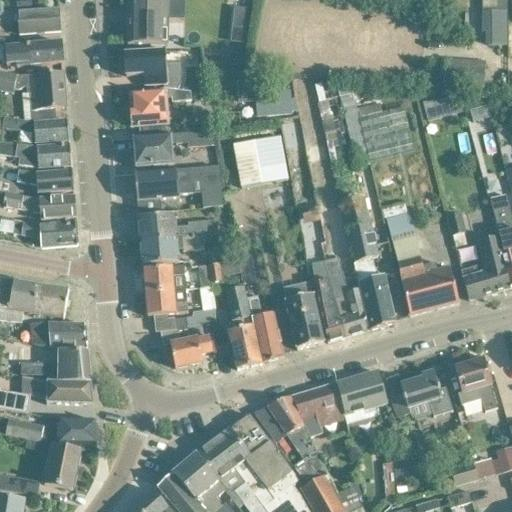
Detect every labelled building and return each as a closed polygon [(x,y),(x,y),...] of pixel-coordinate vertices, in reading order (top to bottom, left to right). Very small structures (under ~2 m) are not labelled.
[(167,47),(166,0),(127,0),(127,47),(167,47)] [(505,0),(481,0),(482,14),(487,14),(488,47),(507,47),(505,0)] [(31,5),(17,6),(20,37),(39,35),(60,34),(58,13),(32,15),(31,5)] [(245,36),(244,22),(230,22),(231,36),(245,36)] [(63,66),(61,45),(40,47),(7,50),(8,57),(11,56),(11,60),(15,59),(16,69),(43,67),(63,66)] [(182,70),(181,66),(167,66),(166,53),(129,52),(126,55),(124,55),(126,79),(144,78),(145,89),(163,88),(164,91),(177,92),(178,91),(180,86),(182,81),(182,75),(182,70)] [(443,89),(484,92),(486,64),(445,61),(443,89)] [(52,113),(67,111),(64,75),(18,79),(0,76),(0,93),(13,97),(14,95),(26,90),(27,96),(23,97),(23,123),(33,125),(53,124),(52,113)] [(263,83),(239,84),(240,105),(257,104),(257,120),(292,117),(290,93),(264,95),(263,83)] [(357,169),(369,167),(351,89),(339,92),(357,169)] [(379,106),(357,111),(352,89),(351,89),(369,167),(416,156),(405,109),(381,115),(379,106)] [(141,140),(166,138),(165,128),(168,128),(166,101),(172,101),(172,106),(186,104),(185,100),(191,99),(190,94),(164,91),(165,93),(130,96),(132,112),(129,113),(131,130),(140,130),(141,140)] [(457,99),(422,103),(427,123),(461,114),(457,99)] [(68,123),(53,124),(53,125),(34,127),(5,121),(0,119),(0,131),(2,132),(34,137),(35,147),(50,145),(69,144),(68,123)] [(166,138),(141,140),(132,140),(134,170),(173,167),(172,147),(186,146),(187,150),(214,148),(212,134),(166,138)] [(233,147),(241,190),(262,187),(289,182),(281,139),(253,144),(233,147)] [(72,169),(70,148),(50,149),(38,151),(19,146),(0,145),(0,157),(22,161),(21,168),(38,172),(52,171),(72,169)] [(223,210),(219,169),(135,177),(138,216),(162,214),(161,204),(178,202),(178,199),(201,196),(203,211),(223,210)] [(74,194),(72,173),(37,176),(19,173),(17,184),(37,189),(37,198),(54,196),(74,194)] [(35,202),(0,195),(0,207),(2,208),(3,210),(40,217),(42,224),(56,222),(76,221),(74,200),(54,201),(35,202)] [(503,255),(501,256),(509,291),(511,290),(511,225),(508,207),(506,198),(490,202),(503,255)] [(395,325),(390,307),(384,279),(375,281),(374,277),(367,279),(363,264),(376,261),(363,203),(341,209),(365,314),(370,333),(395,325)] [(305,227),(321,222),(318,209),(302,213),(305,227)] [(464,235),(465,234),(460,214),(446,218),(451,238),(464,235)] [(459,306),(453,286),(449,271),(424,278),(408,216),(386,222),(399,274),(404,299),(409,319),(459,306)] [(217,225),(175,228),(174,217),(139,220),(141,244),(176,241),(176,242),(204,240),(204,239),(218,238),(217,225)] [(39,228),(15,224),(13,237),(42,241),(41,242),(42,251),(78,248),(76,225),(56,227),(39,228)] [(176,241),(141,244),(143,268),(178,265),(177,251),(183,250),(183,255),(205,253),(204,240),(176,242),(176,241)] [(509,291),(501,256),(497,241),(478,247),(484,267),(460,275),(468,303),(509,291)] [(341,322),(345,340),(368,334),(364,314),(358,293),(346,296),(339,261),(325,264),(333,300),(339,323),(341,322)] [(327,346),(345,340),(341,322),(339,323),(333,300),(325,264),(311,267),(323,326),(327,346)] [(209,270),(212,287),(221,286),(218,268),(209,270)] [(143,272),(145,296),(175,294),(185,293),(184,280),(183,269),(163,270),(143,272)] [(212,291),(212,287),(209,270),(198,270),(201,292),(212,291)] [(68,293),(0,281),(0,311),(23,315),(23,314),(63,321),(68,293)] [(297,353),(323,347),(309,285),(282,291),(297,353)] [(212,291),(201,292),(204,314),(215,313),(212,291)] [(233,324),(251,320),(244,291),(226,295),(233,324)] [(253,329),(262,367),(284,360),(274,316),(262,318),(258,301),(248,303),(245,291),(244,291),(251,320),(252,320),(254,329),(253,329)] [(175,294),(145,296),(147,319),(154,319),(155,335),(176,333),(174,320),(168,321),(167,317),(175,317),(175,316),(187,315),(185,293),(175,294)] [(0,322),(22,325),(23,315),(0,311),(0,322)] [(174,320),(176,333),(187,331),(186,319),(174,320)] [(85,327),(63,327),(50,326),(33,329),(35,347),(49,350),(54,350),(87,351),(85,327)] [(260,368),(262,367),(253,329),(229,335),(237,373),(238,372),(246,370),(246,371),(247,370),(251,369),(251,370),(252,369),(259,367),(260,368)] [(212,354),(209,339),(170,347),(175,371),(202,366),(201,357),(212,354)] [(22,365),(22,378),(53,384),(61,385),(91,386),(88,355),(69,355),(58,355),(59,364),(60,367),(52,367),(22,365)] [(497,410),(489,381),(483,362),(455,371),(462,394),(456,396),(460,407),(481,401),(485,413),(497,410)] [(445,387),(439,389),(438,389),(433,374),(421,377),(422,380),(400,387),(403,396),(391,400),(397,420),(410,416),(411,419),(416,423),(433,417),(434,420),(453,414),(445,387)] [(339,387),(345,419),(386,407),(377,375),(338,386),(339,387)] [(93,408),(91,386),(61,385),(53,384),(22,378),(22,396),(31,398),(47,402),(47,407),(93,408)] [(345,419),(339,387),(338,386),(290,400),(310,440),(322,436),(321,431),(346,423),(345,419)] [(0,393),(0,411),(12,414),(28,417),(31,399),(21,397),(0,393)] [(337,496),(310,440),(290,400),(267,410),(268,411),(257,416),(256,415),(253,416),(276,447),(287,439),(304,464),(295,471),(308,489),(301,493),(312,511),(344,511),(341,505),(337,496)] [(30,427),(32,417),(12,414),(10,423),(1,421),(0,424),(0,436),(27,442),(59,449),(98,449),(97,439),(95,438),(94,434),(96,433),(95,423),(71,422),(60,422),(60,433),(30,427)] [(196,457),(226,494),(239,510),(245,506),(250,511),(307,511),(305,507),(300,497),(294,488),(299,485),(249,418),(196,457)] [(511,471),(511,447),(494,453),(497,461),(492,462),(496,476),(511,471)] [(76,460),(79,460),(81,454),(52,448),(44,487),(72,493),(78,468),(75,468),(76,460)] [(217,501),(226,494),(196,457),(172,477),(203,511),(231,511),(226,505),(223,508),(217,501)] [(454,489),(478,482),(474,466),(450,474),(454,489)] [(381,497),(390,494),(386,476),(376,478),(381,497)] [(175,511),(203,511),(172,477),(157,490),(158,490),(157,491),(175,511)] [(40,484),(0,478),(0,493),(38,500),(40,484)] [(349,503),(359,500),(363,499),(356,481),(352,483),(350,487),(351,490),(337,496),(341,505),(349,503)] [(408,484),(396,486),(397,494),(409,493),(408,484)] [(132,511),(169,511),(153,494),(135,510),(132,511)] [(468,494),(449,499),(447,500),(450,511),(452,511),(472,505),(468,494)] [(0,511),(23,511),(25,502),(0,498),(0,511)] [(341,505),(344,511),(363,511),(359,500),(349,503),(341,505)] [(426,506),(427,511),(437,511),(439,511),(436,503),(426,506)]
